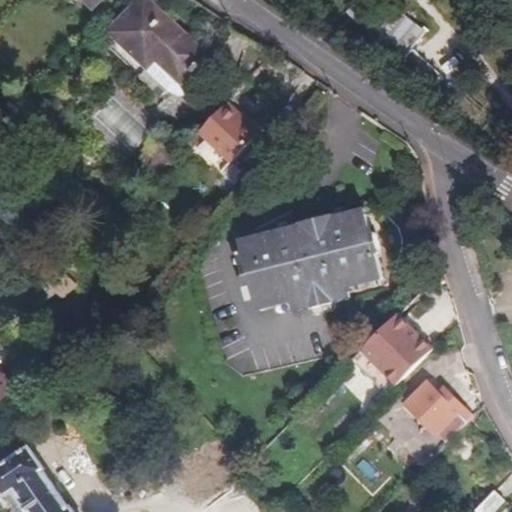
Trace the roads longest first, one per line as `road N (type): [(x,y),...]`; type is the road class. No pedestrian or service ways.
road 1 (residential): [(511,395),(488,354),(436,141)]
road 2 (residential): [(236,0),(436,141)]
